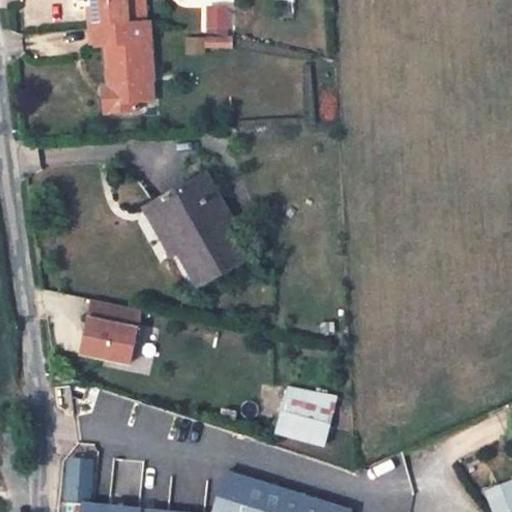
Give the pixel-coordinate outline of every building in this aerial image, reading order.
[(108,88),(110,115),(139,113),(138,104),(154,102),(152,83),(155,83),(151,25),(143,25),(142,4),(135,5),(135,0),(92,0),(93,1),(96,49),(106,49),(108,88)] [(232,47),(232,4),(206,4),(206,47),(232,47)] [(103,116),(110,115),(108,88),(102,89),(103,116)] [(309,106),(309,124),(310,133),(334,131),(332,105),(309,106)] [(179,254),(199,289),(245,262),(224,224),(220,218),(213,222),(208,214),(222,207),(205,176),(153,207),(179,254)] [(174,257),(179,254),(153,207),(147,210),(174,257)] [(230,220),(222,207),(208,214),(213,222),(220,218),(224,224),(230,220)] [(95,303),(84,357),(132,367),(144,313),(95,303)] [(342,372),(292,365),(286,388),(336,397),(342,372)] [(339,398),(336,397),(286,388),(275,436),(325,448),(339,398)] [(88,487),(90,462),(71,461),(68,499),(88,500),(88,487)] [(229,463),(227,471),(253,481),(256,471),(229,463)] [(82,511),(351,511),(274,486),(277,478),(256,471),(253,481),(227,471),(218,501),(214,511),(167,511),(87,504),(83,503),(82,511)] [(511,511),(511,484),(488,496),(495,511),(511,511)] [(88,500),(87,504),(167,511),(214,511),(218,501),(88,487),(88,500)] [(82,511),(83,503),(84,502),(76,501),(75,511),(82,511)]
